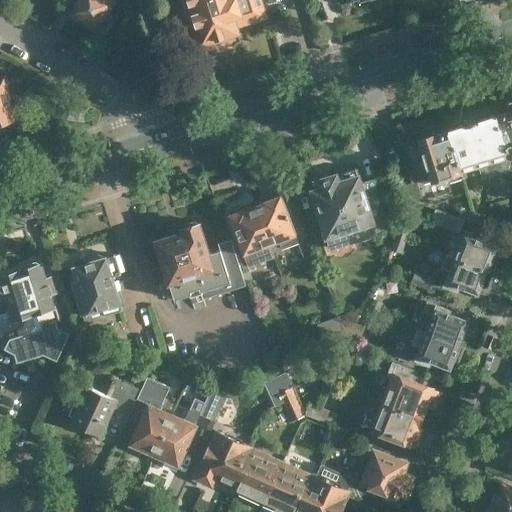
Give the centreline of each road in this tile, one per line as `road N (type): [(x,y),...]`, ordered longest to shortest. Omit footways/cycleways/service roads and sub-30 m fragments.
road 1 (tertiary): [(156,146),(511,35)]
road 2 (residential): [(156,146),(148,115),(0,25)]
road 3 (residential): [(448,511),(511,341)]
road 4 (tertiary): [(0,194),(156,146)]
road 5 (residential): [(148,511),(0,443)]
